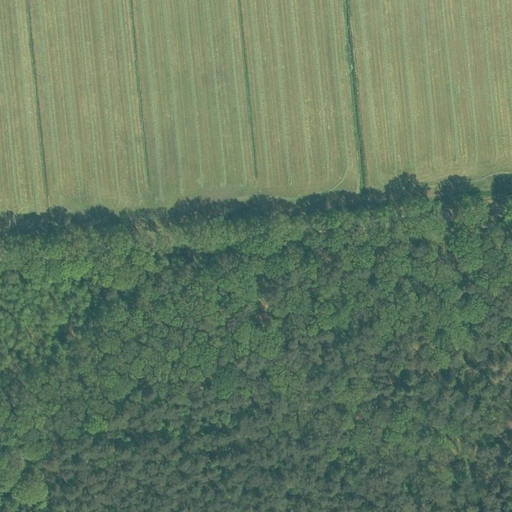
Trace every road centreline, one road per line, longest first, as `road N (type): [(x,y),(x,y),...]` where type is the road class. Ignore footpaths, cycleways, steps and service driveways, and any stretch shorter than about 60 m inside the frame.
road 1 (tertiary): [(511,213),(0,259)]
road 2 (track): [(280,511),(511,219)]
